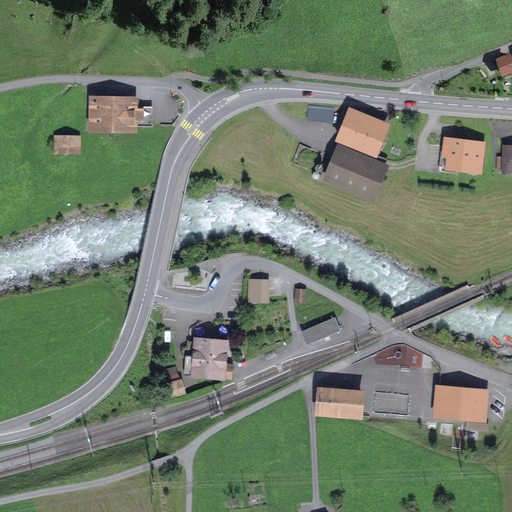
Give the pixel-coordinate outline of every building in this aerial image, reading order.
[(502,69),(504,72),(511,69),(511,65),(508,55),(498,58),(501,66),(499,67),(500,70),(502,69)] [(132,127),(132,125),(151,125),(151,110),(132,110),(132,102),(108,102),(108,99),(100,99),(100,102),(94,101),(94,127),(132,127)] [(352,113),(341,141),(372,154),(383,126),(352,113)] [(56,137),(55,151),(78,152),(78,138),(56,137)] [(485,146),(470,144),(470,143),(469,145),(458,144),(459,141),(458,141),(458,143),(447,141),(447,147),(442,146),(439,170),(455,171),(455,166),(478,168),(480,153),(484,153),(485,146)] [(511,148),(506,149),(506,158),(498,158),(498,170),(511,170),(511,148)] [(339,150),(328,178),(371,195),(383,168),(339,150)] [(252,281),(251,300),(266,301),(267,282),(252,281)] [(297,290),(296,300),(304,301),(305,291),(297,290)] [(316,343),(324,340),(323,337),(339,330),(334,318),(302,332),(307,345),(315,341),(316,343)] [(231,364),(224,364),(226,344),(188,341),(187,349),(183,348),(182,356),(186,356),(185,374),(230,378),(231,364)] [(164,385),(167,398),(183,393),(175,368),(162,372),(166,385),(164,385)] [(321,390),(319,413),(359,416),(361,393),(321,390)] [(438,390),(436,414),(482,418),(485,394),(438,390)]
